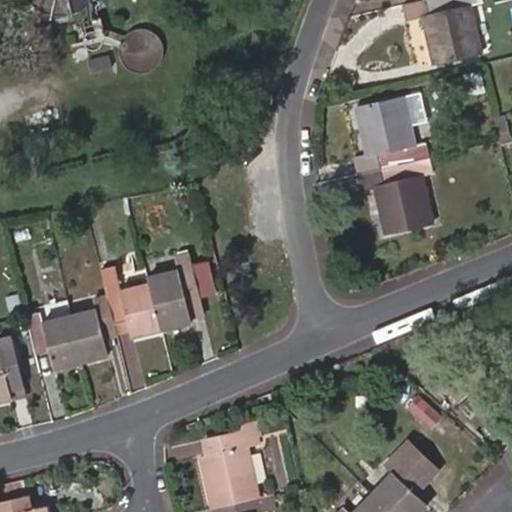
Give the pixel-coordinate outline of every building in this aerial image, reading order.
[(32,0),(36,3),(40,7),(46,10),(53,12),(59,13),(66,13),(77,9),(85,5),(88,0),(32,0)] [(425,0),(429,13),(422,15),(433,63),(481,52),(470,3),(480,0),(425,0)] [(50,25),(25,32),(30,48),(55,40),(50,25)] [(83,40),(83,43),(84,45),(85,47),(87,49),(89,50),(92,51),(94,52),(98,51),(101,49),(102,47),(104,45),(105,42),(105,39),(105,36),(103,33),(100,31),(98,30),(95,29),(91,29),(88,31),(86,33),(84,35),(83,37),(83,40)] [(119,49),(120,57),(123,63),(128,68),(133,71),(142,73),(149,71),(157,65),(160,59),(162,50),(160,43),(156,36),(150,31),(142,29),(135,30),(130,32),(125,36),(121,43),(119,49)] [(109,53),(88,61),(92,73),(113,66),(109,53)] [(377,168),(429,156),(426,141),(416,143),(405,95),(355,106),(366,155),(373,153),(377,168)] [(429,156),(377,168),(380,183),(374,185),(385,233),(434,221),(423,173),(433,171),(429,156)] [(180,267),(148,274),(150,281),(163,328),(193,321),(187,299),(200,296),(191,262),(179,266),(180,267)] [(109,300),(113,318),(126,316),(132,335),(163,328),(150,281),(119,290),(118,281),(105,285),(109,300)] [(72,314),(84,359),(109,352),(105,336),(117,333),(113,318),(109,300),(97,303),(98,308),(72,314)] [(41,369),(84,359),(72,314),(44,320),(42,313),(28,316),(41,369)] [(0,400),(14,397),(8,376),(22,372),(14,336),(0,339),(0,400)] [(202,456),(213,506),(221,504),(258,496),(244,429),(214,436),(218,452),(202,456)] [(372,491),(393,511),(416,511),(426,502),(416,492),(439,468),(409,439),(386,462),(393,470),(372,491)] [(393,511),(372,491),(364,484),(338,511),(393,511)] [(273,507),(271,492),(258,496),(221,504),(223,511),(253,511),(273,507)] [(46,511),(45,505),(30,508),(26,496),(0,501),(0,511),(46,511)]
